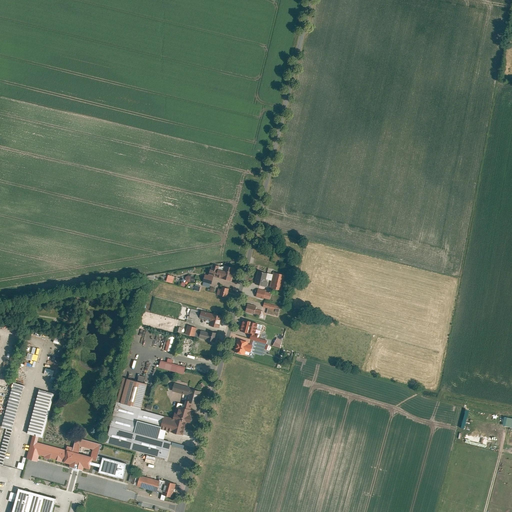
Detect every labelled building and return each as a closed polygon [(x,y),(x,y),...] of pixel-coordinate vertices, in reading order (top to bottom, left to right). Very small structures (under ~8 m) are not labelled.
[(234,267),(225,265),(223,270),(222,277),(231,280),(234,267)] [(259,270),(255,283),(267,286),(269,281),(266,280),(266,279),(268,272),(259,270)] [(287,275),(274,272),(273,274),(272,280),(270,286),(283,290),(287,275)] [(205,273),(203,280),(212,282),(214,276),(209,274),(205,273)] [(175,275),(169,274),(167,280),(173,282),(175,275)] [(229,287),(222,285),(222,287),(219,287),(217,293),(227,296),(229,287)] [(266,290),(259,288),(256,296),(264,298),(264,297),(266,291),(266,290)] [(280,305),(265,301),(264,306),(279,310),(280,305)] [(256,305),(248,303),(245,311),(254,314),(254,313),(255,309),(256,305)] [(192,307),(190,316),(200,318),(201,317),(202,310),(192,307)] [(213,313),(202,310),(201,317),(211,320),(213,313)] [(210,324),(220,327),(223,315),(213,313),(211,320),(210,324)] [(258,322),(243,318),(240,330),(252,333),(255,333),(258,322)] [(197,326),(189,324),(187,333),(195,335),(196,331),(197,326)] [(208,338),(209,332),(201,330),(200,332),(199,336),(208,338)] [(216,340),(218,332),(210,330),(209,332),(208,338),(216,340)] [(253,339),(259,341),(260,338),(261,335),(255,333),(252,333),(250,338),(253,339)] [(176,337),(169,335),(165,349),(172,351),(176,337)] [(238,338),(235,351),(245,354),(246,350),(248,343),(249,341),(238,338)] [(282,340),(278,338),(273,346),(278,348),(282,340)] [(248,343),(246,350),(264,355),(265,349),(266,344),(267,343),(259,341),(253,339),(252,344),(248,343)] [(25,359),(24,366),(29,367),(30,360),(31,354),(24,353),(23,358),(25,359)] [(172,364),(160,361),(159,367),(170,370),(172,364)] [(149,383),(125,376),(118,401),(142,407),(149,383)] [(25,385),(14,382),(3,426),(7,427),(14,429),(25,385)] [(197,408),(202,391),(175,383),(173,390),(191,394),(189,400),(187,399),(186,405),(194,407),(197,408)] [(55,392),(40,388),(29,433),(34,434),(39,436),(44,437),(55,392)] [(142,407),(118,401),(114,414),(139,420),(139,419),(142,420),(162,425),(164,415),(142,409),(142,407)] [(174,417),(166,415),(162,428),(184,434),(187,421),(191,422),(193,416),(192,415),(194,407),(186,405),(185,404),(184,407),(177,405),(174,417)] [(139,420),(114,414),(111,425),(136,432),(139,420)] [(107,441),(167,458),(172,441),(136,432),(111,425),(107,441)] [(7,427),(0,453),(0,462),(5,464),(14,429),(7,427)] [(39,436),(34,434),(28,457),(38,460),(40,454),(65,461),(68,449),(38,441),(39,436)] [(102,443),(77,437),(73,450),(80,452),(82,445),(93,448),(91,455),(94,456),(99,457),(102,443)] [(91,468),(94,456),(91,455),(80,452),(73,450),(68,449),(65,461),(71,463),(70,466),(76,467),(77,464),(80,465),(79,468),(84,469),(85,467),(91,468)] [(159,480),(140,474),(137,486),(156,491),(157,490),(159,480)] [(157,490),(162,491),(165,481),(159,480),(157,490)] [(162,493),(172,496),(176,483),(165,480),(165,481),(162,491),(162,493)] [(51,511),(56,497),(18,487),(11,511),(51,511)]
